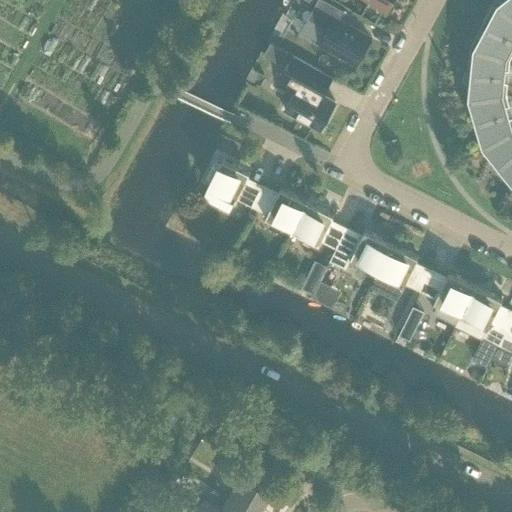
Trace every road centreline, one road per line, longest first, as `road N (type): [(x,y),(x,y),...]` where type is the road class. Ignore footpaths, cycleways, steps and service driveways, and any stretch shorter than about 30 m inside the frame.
road 1 (secondary): [(511,501),(239,368),(0,236)]
road 2 (residential): [(434,0),(344,169),(511,259)]
